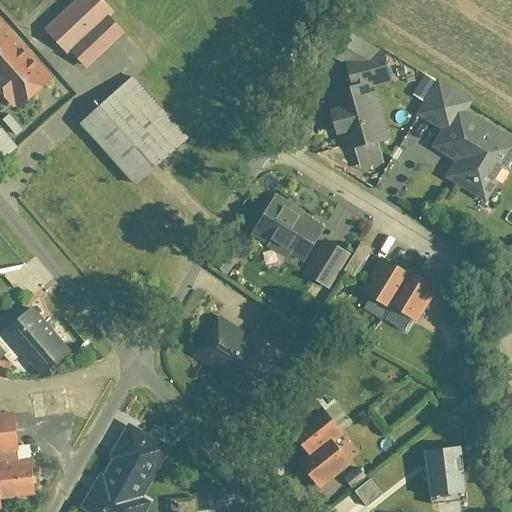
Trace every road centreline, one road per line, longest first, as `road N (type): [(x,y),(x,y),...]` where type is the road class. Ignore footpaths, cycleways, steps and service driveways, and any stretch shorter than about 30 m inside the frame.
road 1 (residential): [(268,146),(129,366)]
road 2 (residential): [(0,202),(129,366)]
road 3 (residential): [(129,366),(255,511)]
road 4 (residential): [(268,146),(413,236)]
road 5 (residential): [(348,0),(268,146)]
road 6 (residential): [(129,366),(54,511)]
